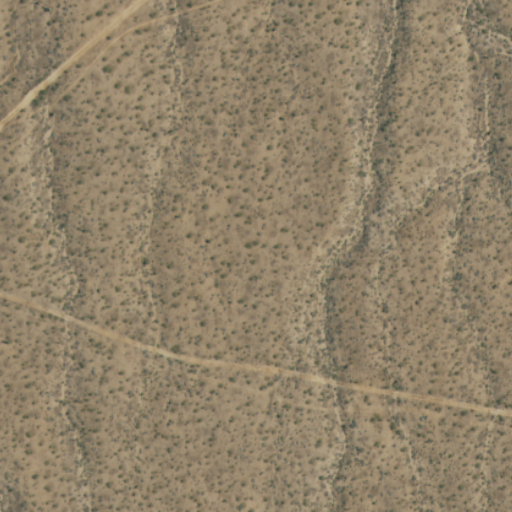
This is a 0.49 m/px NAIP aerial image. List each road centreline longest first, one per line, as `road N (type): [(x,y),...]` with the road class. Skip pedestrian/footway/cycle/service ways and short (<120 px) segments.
road 1 (track): [(511,396),(408,390),(0,295)]
road 2 (track): [(127,0),(0,113)]
